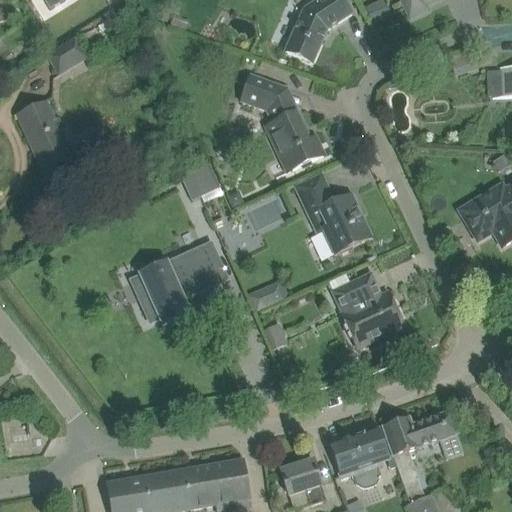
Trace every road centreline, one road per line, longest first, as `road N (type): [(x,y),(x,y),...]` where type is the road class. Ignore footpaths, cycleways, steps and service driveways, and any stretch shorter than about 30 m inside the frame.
road 1 (residential): [(468,353),(362,122),(361,95),(370,73),(439,33),(511,25)]
road 2 (residential): [(85,434),(124,443),(246,425),(415,380),(468,353)]
road 3 (residential): [(0,327),(85,434)]
